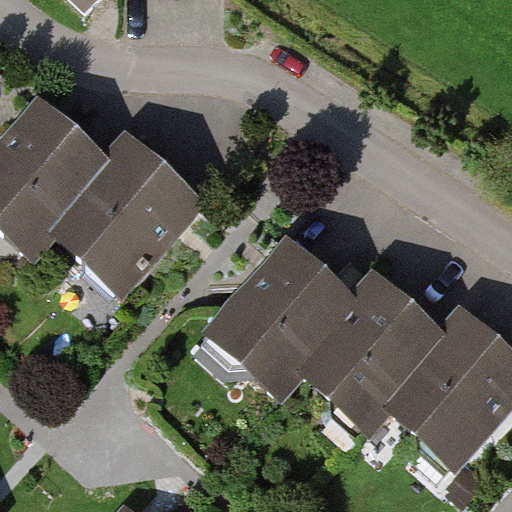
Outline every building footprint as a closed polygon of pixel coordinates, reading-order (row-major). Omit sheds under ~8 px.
[(101,0),(61,0),(84,20),(101,0)] [(107,171),(35,110),(0,150),(0,249),(23,270),(42,247),(107,171)] [(107,171),(42,247),(118,311),(200,214),(124,150),(107,171)] [(343,316),(278,260),(201,349),(267,405),(286,383),(343,316)] [(364,292),(343,316),(286,383),(358,444),(373,427),(436,353),(364,292)] [(511,370),(459,326),(436,353),(373,427),(452,494),(511,423),(511,370)]
